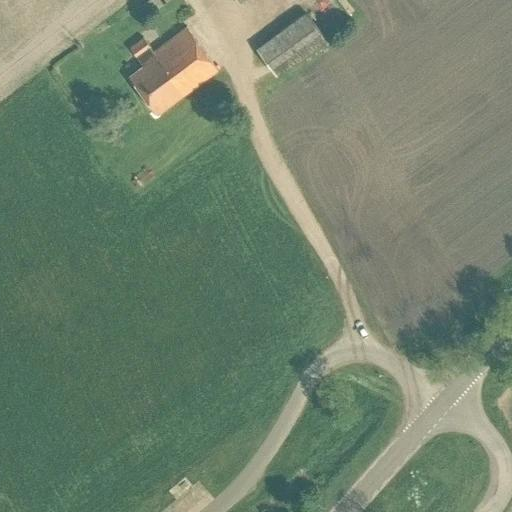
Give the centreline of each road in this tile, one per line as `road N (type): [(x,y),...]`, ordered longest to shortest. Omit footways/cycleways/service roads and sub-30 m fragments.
road 1 (unclassified): [(213,511),(256,466),(323,366),(342,352),(379,353),(449,398)]
road 2 (tertiary): [(348,511),(449,398)]
road 3 (unclassified): [(490,511),(507,481),(501,453),(449,398)]
